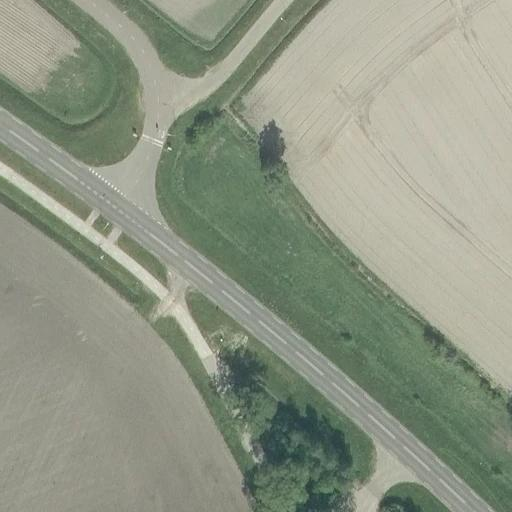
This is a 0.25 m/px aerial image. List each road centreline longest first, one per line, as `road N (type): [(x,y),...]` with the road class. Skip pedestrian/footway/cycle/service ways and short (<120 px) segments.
road 1 (primary): [(472,511),(315,369),(115,208)]
road 2 (unclassified): [(156,99),(208,85),(286,0)]
road 3 (primary): [(115,208),(0,128)]
road 4 (unclassified): [(91,0),(146,62),(156,99)]
road 5 (unclassified): [(156,99),(144,164),(115,208)]
